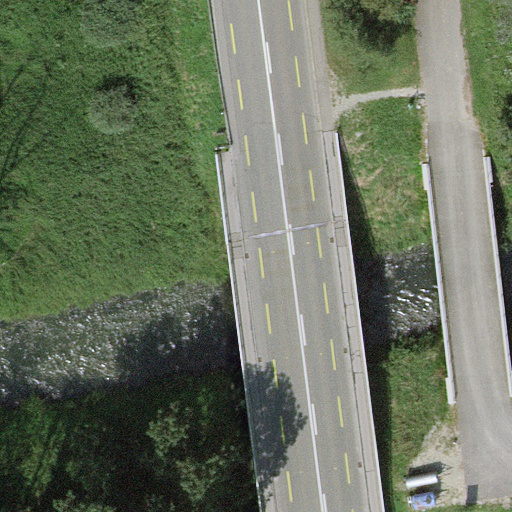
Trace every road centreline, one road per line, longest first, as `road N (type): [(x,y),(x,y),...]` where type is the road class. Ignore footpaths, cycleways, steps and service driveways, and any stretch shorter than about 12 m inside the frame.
road 1 (primary): [(325,511),(261,0)]
road 2 (track): [(511,452),(499,441),(487,402),(460,159)]
road 3 (unclassified): [(460,159),(441,0)]
